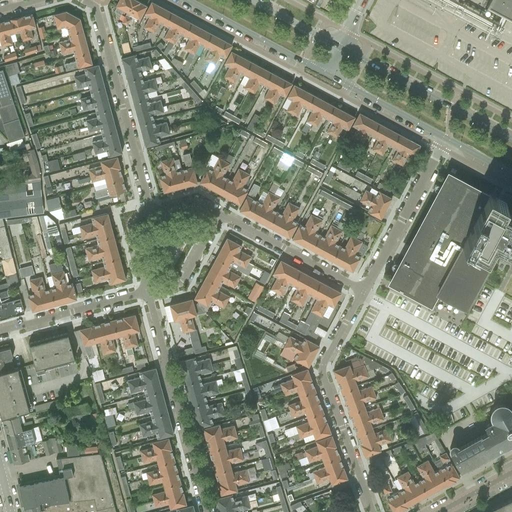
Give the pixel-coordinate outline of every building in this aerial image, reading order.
[(117,7),(114,11),(116,15),(119,17),(121,12),(123,13),(125,11),(127,12),(121,23),(122,23),(133,0),(118,0),(115,6),(117,7)] [(136,0),(133,0),(122,23),(127,25),(130,19),(128,18),(130,14),(139,19),(141,15),(146,6),(139,2),(136,0)] [(511,0),(490,0),(488,4),(489,5),(502,13),(511,18),(511,17),(511,0)] [(149,17),(143,28),(149,31),(149,30),(162,7),(151,2),(146,10),(144,15),(149,17)] [(149,30),(149,31),(154,33),(160,23),(165,26),(165,25),(172,13),(162,7),(149,30)] [(66,11),(53,15),(56,24),(57,29),(59,28),(64,27),(65,28),(72,15),(66,11)] [(169,28),(163,38),(169,42),(169,41),(182,18),(172,13),(165,25),(165,26),(169,28)] [(32,14),(21,17),(27,40),(32,38),(30,29),(35,28),(34,24),(32,14)] [(64,27),(59,28),(61,37),(68,35),(83,31),(80,23),(79,19),(76,17),(72,15),(65,28),(64,27)] [(21,17),(11,20),(14,34),(19,32),(21,41),(27,40),(21,17)] [(169,41),(169,42),(174,44),(180,34),(185,37),(192,23),(182,18),(169,41)] [(11,20),(0,22),(7,45),(12,44),(9,35),(14,34),(11,20)] [(189,39),(183,49),(189,52),(202,29),(192,23),(185,37),(189,39)] [(189,52),(194,55),(200,45),(205,47),(212,34),(202,29),(189,52)] [(69,40),(59,42),(60,48),(85,41),(83,31),(68,35),(69,40)] [(209,50),(203,60),(209,63),(222,39),(212,34),(205,47),(209,50)] [(222,39),(209,63),(214,66),(220,55),(225,58),(227,54),(232,45),(222,39)] [(85,41),(60,48),(62,54),(72,51),(74,56),(88,52),(85,41)] [(128,44),(122,46),(124,54),(130,53),(128,44)] [(228,67),(223,77),(229,80),(241,57),(231,51),(226,60),(224,65),(228,67)] [(75,62),(65,65),(66,70),(77,68),(82,66),(92,64),(88,52),(74,56),(75,62)] [(121,58),(124,69),(150,62),(148,56),(137,59),(136,54),(121,58)] [(187,57),(183,64),(188,67),(192,60),(187,57)] [(229,80),(234,83),(239,73),(244,76),(245,75),(251,62),(241,57),(229,80)] [(177,60),(174,66),(179,71),(183,63),(177,60)] [(33,64),(21,67),(22,70),(22,71),(23,71),(34,68),(44,65),(43,62),(43,61),(33,64)] [(19,72),(16,62),(6,64),(8,74),(16,72),(19,72)] [(124,69),(127,80),(142,76),(140,71),(151,68),(150,62),(124,69)] [(244,76),(239,86),(243,88),(244,89),(249,91),(262,68),(251,62),(245,75),(244,76)] [(74,77),(75,83),(101,76),(98,64),(83,68),(85,73),(74,77)] [(249,91),(254,94),(259,84),(264,86),(265,86),(272,73),(262,68),(249,91)] [(179,77),(172,69),(169,71),(174,79),(179,77)] [(2,71),(0,71),(0,116),(8,141),(24,136),(2,71)] [(16,72),(8,74),(11,85),(19,83),(16,72)] [(268,89),(263,99),(269,102),(269,101),(282,78),(272,73),(265,86),(264,86),(268,89)] [(88,86),(89,90),(90,90),(104,87),(101,76),(75,83),(77,89),(88,86)] [(127,80),(130,91),(156,84),(154,78),(143,81),(142,76),(127,80)] [(269,101),(269,102),(274,104),(279,94),(284,97),(287,92),(291,84),(282,78),(269,101)] [(156,84),(130,91),(133,102),(148,98),(157,96),(155,91),(157,90),(156,84)] [(291,101),(285,111),(292,114),(304,90),(293,85),(289,93),(286,98),(291,101)] [(187,86),(184,89),(192,98),(195,95),(187,86)] [(80,98),(81,104),(107,98),(104,87),(90,90),(89,90),(91,95),(80,98)] [(221,87),(216,97),(219,99),(224,89),(221,87)] [(292,114),(296,117),(302,106),(307,109),(314,96),(304,90),(292,114)] [(195,95),(192,98),(197,104),(200,101),(195,95)] [(311,111),(305,122),(312,125),(312,124),(324,101),(314,96),(307,109),(311,111)] [(94,107),(95,112),(110,108),(107,98),(81,104),(83,110),(94,107)] [(148,98),(133,102),(136,113),(162,106),(160,100),(158,101),(149,103),(148,98)] [(312,124),(312,125),(316,127),(322,117),(327,120),(328,119),(334,106),(324,101),(312,124)] [(162,106),(136,113),(139,124),(153,120),(152,115),(163,112),(162,106)] [(331,122),(326,132),(332,135),(344,112),(334,106),(328,119),(327,120),(331,122)] [(85,120),(87,126),(113,119),(110,108),(95,112),(97,117),(85,120)] [(225,111),(223,115),(232,121),(235,117),(227,113),(225,111)] [(332,135),(336,138),(342,128),(347,130),(349,126),(354,117),(344,112),(332,135)] [(356,128),(351,139),(357,142),(370,119),(359,113),(354,122),(352,126),(356,128)] [(100,129),(101,134),(102,134),(116,130),(113,119),(87,126),(89,132),(100,129)] [(252,119),(246,129),(253,132),(255,128),(258,122),(252,119)] [(370,119),(357,142),(362,145),(367,134),(373,137),(380,124),(370,119)] [(139,124),(142,135),(168,128),(166,122),(155,125),(153,120),(139,124)] [(305,124),(301,131),(306,133),(310,126),(305,124)] [(376,139),(371,149),(377,153),(390,129),(380,124),(373,137),(376,139)] [(168,128),(142,135),(145,146),(159,142),(158,137),(169,134),(168,128)] [(255,128),(253,132),(263,138),(265,133),(255,128)] [(390,129),(377,153),(382,155),(387,145),(393,148),(400,135),(390,129)] [(91,142),(93,148),(119,141),(116,130),(102,134),(101,134),(103,139),(91,142)] [(267,135),(265,139),(276,145),(278,141),(267,135)] [(397,150),(391,160),(393,161),(397,163),(410,140),(400,135),(393,148),(397,150)] [(410,140),(397,163),(402,166),(408,156),(412,158),(419,145),(410,140)] [(119,141),(93,148),(95,154),(106,151),(107,156),(122,153),(119,141)] [(273,147),(271,151),(281,156),(283,152),(273,147)] [(84,152),(72,155),(74,161),(86,158),(85,155),(91,153),(89,149),(84,151),(84,152)] [(23,151),(22,151),(22,157),(26,156),(33,180),(40,179),(33,150),(23,151)] [(279,160),(276,166),(286,171),(289,166),(293,158),(284,153),(283,152),(281,156),(279,160)] [(186,168),(181,170),(185,186),(197,183),(194,173),(189,153),(182,155),(186,168)] [(100,166),(88,170),(89,176),(119,168),(120,168),(117,157),(107,159),(99,161),(100,166)] [(170,158),(166,159),(175,189),(185,186),(181,170),(178,158),(173,160),(173,158),(170,158)] [(204,174),(199,182),(209,188),(224,161),(218,158),(212,170),(207,168),(204,174)] [(294,158),(292,162),(301,167),(303,163),(295,159),(294,158)] [(56,159),(46,162),(49,171),(59,169),(56,159)] [(164,174),(159,176),(163,192),(175,189),(166,159),(160,161),(164,174)] [(224,161),(209,188),(219,193),(227,178),(223,176),(229,164),(224,161)] [(119,168),(89,176),(91,182),(104,178),(105,183),(106,183),(122,179),(119,168)] [(227,178),(219,193),(229,199),(244,172),(238,169),(232,181),(227,178)] [(357,171),(355,175),(363,180),(364,178),(364,176),(365,176),(357,171)] [(244,172),(229,199),(239,204),(244,195),(247,189),(243,187),(249,175),(244,172)] [(488,195),(477,189),(448,174),(389,282),(430,304),(437,291),(465,306),(466,305),(461,302),(482,264),(486,266),(490,259),(498,263),(497,266),(511,274),(511,211),(504,208),(507,204),(488,194),(488,195)] [(107,187),(94,191),(96,199),(118,193),(123,191),(126,190),(125,189),(122,179),(106,183),(105,183),(107,187)] [(38,181),(0,185),(0,201),(40,197),(38,181)] [(244,202),(239,211),(249,216),(257,201),(252,199),(259,187),(253,184),(244,202)] [(321,190),(319,194),(326,198),(329,194),(321,190)] [(365,190),(362,195),(386,208),(391,198),(382,193),(377,191),(375,196),(365,190)] [(257,201),(249,216),(259,221),(273,195),(273,194),(268,191),(266,195),(262,192),(257,201)] [(273,195),(259,221),(269,227),(277,212),(273,210),(279,198),(273,194),(273,195)] [(329,194),(326,198),(336,204),(339,200),(329,194)] [(362,195),(359,201),(369,206),(366,211),(371,214),(380,218),(386,208),(362,195)] [(0,201),(0,218),(2,218),(42,213),(40,197),(0,201)] [(58,197),(46,200),(48,211),(50,213),(59,220),(76,215),(74,209),(62,212),(61,207),(60,207),(58,197)] [(339,200),(336,204),(346,209),(349,205),(339,200)] [(277,212),(269,227),(279,232),(293,205),(288,202),(281,214),(277,212)] [(293,205),(279,232),(289,238),(294,229),(297,223),(293,220),(299,208),(293,205)] [(349,205),(346,209),(355,214),(358,210),(349,205)] [(321,209),(317,216),(323,219),(326,212),(321,209)] [(92,223),(79,226),(81,233),(110,225),(107,213),(91,218),(92,223)] [(296,230),(291,239),(302,244),(316,217),(311,214),(304,227),(299,224),(296,230)] [(46,215),(39,217),(39,218),(47,250),(51,249),(47,235),(58,232),(56,224),(53,221),(46,215)] [(36,216),(31,217),(32,219),(40,250),(39,250),(41,258),(45,257),(43,251),(43,248),(40,236),(40,234),(41,234),(36,216)] [(316,217),(302,244),(312,250),(320,235),(315,233),(322,220),(316,217)] [(0,246),(9,244),(2,218),(0,218),(0,246)] [(320,235),(312,250),(322,255),(336,228),(330,225),(326,223),(320,235)] [(95,235),(97,240),(113,236),(110,225),(81,233),(82,238),(95,235)] [(336,228),(322,255),(332,261),(340,246),(335,243),(342,231),(336,228)] [(359,234),(356,239),(360,241),(364,234),(362,233),(360,232),(359,234)] [(85,248),(87,255),(116,247),(113,236),(97,240),(98,244),(85,248)] [(340,246),(332,261),(342,266),(356,239),(351,236),(350,236),(344,248),(340,246)] [(226,238),(221,248),(248,263),(251,257),(239,250),(241,246),(226,238)] [(356,239),(342,266),(352,271),(360,257),(362,257),(368,246),(361,243),(362,242),(360,241),(356,239)] [(9,244),(0,246),(0,251),(2,261),(12,259),(9,244)] [(101,257),(103,262),(119,258),(116,247),(87,255),(88,260),(101,257)] [(221,248),(215,258),(216,258),(230,266),(233,262),(245,268),(246,266),(248,263),(221,248)] [(264,264),(264,265),(271,269),(271,268),(272,268),(276,260),(269,256),(264,264)] [(91,270),(92,277),(122,269),(119,258),(103,262),(104,266),(91,270)] [(215,258),(210,268),(237,283),(240,277),(228,270),(230,266),(216,258),(215,258)] [(16,274),(12,259),(2,261),(1,262),(5,276),(16,274)] [(60,260),(54,261),(57,273),(63,272),(60,260)] [(277,277),(270,289),(276,293),(290,266),(280,260),(275,269),(272,275),(277,277)] [(290,266),(276,293),(281,296),(288,283),(292,286),(300,271),(290,266)] [(210,268),(205,278),(220,286),(222,282),(234,288),(237,283),(210,268)] [(122,269),(92,277),(94,282),(107,279),(109,284),(125,280),(122,269)] [(63,272),(57,273),(65,302),(76,299),(72,283),(67,284),(64,271),(63,272)] [(264,271),(260,278),(266,281),(269,274),(264,271)] [(297,288),(290,300),(296,303),(311,276),(300,271),(292,286),(297,288)] [(54,288),(50,289),(54,305),(65,302),(57,273),(51,275),(54,288)] [(0,291),(6,290),(16,287),(17,287),(16,283),(17,280),(16,274),(5,277),(7,283),(0,285),(0,291)] [(311,276),(296,303),(301,306),(308,294),(313,297),(321,282),(311,276)] [(42,277),(35,279),(43,308),(54,305),(50,289),(45,290),(42,277)] [(205,278),(199,288),(200,288),(226,303),(229,297),(217,290),(220,286),(205,278)] [(43,308),(35,279),(29,280),(32,293),(27,295),(32,311),(43,308)] [(317,299),(310,311),(316,314),(331,287),(321,282),(313,297),(317,299)] [(256,283),(252,290),(258,294),(262,286),(256,283)] [(331,287),(316,314),(321,317),(322,316),(328,305),(333,307),(341,293),(331,287)] [(199,288),(194,298),(198,301),(197,304),(205,312),(205,313),(208,306),(209,306),(211,302),(223,308),(226,303),(200,288),(199,288)] [(252,290),(247,298),(254,302),(258,294),(252,290)] [(0,304),(0,303),(0,319),(24,313),(20,298),(0,304)] [(192,299),(180,302),(188,331),(192,330),(194,329),(192,322),(191,316),(205,312),(197,304),(193,305),(192,299)] [(180,302),(169,305),(173,321),(178,320),(182,333),(188,331),(180,302)] [(328,305),(322,316),(328,319),(334,308),(333,307),(328,305)] [(259,306),(257,310),(264,314),(265,314),(266,311),(266,310),(267,310),(266,310),(259,306)] [(265,314),(264,314),(272,318),(274,314),(267,310),(266,310),(266,311),(265,314)] [(316,314),(310,311),(304,323),(309,326),(316,314)] [(134,314),(123,317),(131,347),(137,345),(134,332),(139,330),(134,314)] [(309,326),(304,335),(315,341),(318,335),(313,332),(316,327),(317,325),(321,317),(316,314),(309,326)] [(123,317),(112,320),(117,337),(122,336),(125,348),(131,347),(123,317)] [(112,320),(101,323),(109,353),(116,351),(112,338),(117,337),(112,320)] [(285,322),(284,324),(295,330),(297,326),(287,320),(285,322)] [(299,321),(297,326),(306,331),(308,326),(299,321)] [(101,323),(90,326),(95,343),(99,342),(103,355),(109,353),(101,323)] [(95,343),(90,326),(79,329),(79,330),(73,332),(79,347),(83,346),(88,358),(94,357),(90,344),(95,343)] [(297,326),(295,330),(301,333),(302,334),(304,335),(306,331),(297,326)] [(313,332),(318,335),(324,337),(326,333),(316,327),(313,332)] [(262,336),(252,356),(270,365),(273,360),(264,356),(265,354),(263,353),(269,342),(271,344),(272,342),(280,346),(281,346),(281,345),(283,340),(265,331),(262,336)] [(67,333),(28,343),(35,369),(74,358),(67,333)] [(289,336),(286,342),(313,356),(319,346),(310,341),(298,335),(296,340),(289,336)] [(286,342),(283,348),(295,354),(293,358),(299,362),(308,366),(313,356),(286,342)] [(193,347),(183,350),(185,356),(194,354),(193,350),(193,347)] [(0,372),(14,369),(11,357),(12,357),(10,348),(0,350),(0,372)] [(188,359),(178,361),(181,373),(210,365),(211,365),(209,358),(196,362),(195,357),(188,359)] [(366,357),(362,362),(364,365),(366,371),(381,366),(380,366),(366,357)] [(210,365),(181,373),(184,384),(200,379),(201,379),(200,375),(212,371),(211,365),(210,365)] [(333,370),(333,371),(337,381),(366,371),(364,365),(351,370),(349,365),(333,370)] [(0,415),(1,419),(29,411),(19,375),(17,369),(18,369),(17,368),(14,369),(0,372),(0,415)] [(140,377),(127,381),(129,387),(158,379),(155,368),(145,370),(139,372),(140,377)] [(293,379),(280,384),(282,390),(311,379),(307,369),(297,372),(291,374),(293,379)] [(101,370),(91,373),(94,381),(104,378),(103,375),(101,370)] [(366,371),(337,381),(341,392),(357,386),(355,382),(368,377),(366,371)] [(245,378),(241,379),(245,390),(249,389),(246,378),(245,378)] [(158,379),(129,387),(130,393),(143,390),(145,394),(161,390),(158,379)] [(200,379),(184,384),(187,395),(217,387),(215,380),(202,384),(201,379),(200,379)] [(311,379),(282,390),(284,396),(297,392),(299,396),(315,390),(311,379)] [(397,382),(394,385),(401,394),(404,392),(397,382)] [(280,384),(272,387),(274,393),(282,390),(280,384)] [(357,386),(341,392),(345,403),(373,392),(374,392),(371,386),(359,391),(357,386)] [(217,387),(187,395),(190,406),(207,401),(205,396),(218,392),(217,387)] [(146,399),(133,402),(134,407),(135,409),(164,401),(161,390),(145,394),(146,399)] [(300,401),(288,405),(290,411),(319,401),(315,390),(299,396),(300,401)] [(373,392),(345,403),(349,413),(365,408),(363,403),(376,399),(374,392),(373,392)] [(57,400),(34,406),(35,412),(59,406),(57,400)] [(61,409),(64,420),(92,412),(89,401),(61,409)] [(164,401),(135,409),(136,415),(149,411),(151,416),(167,412),(164,401)] [(207,401),(190,406),(193,416),(222,409),(223,408),(221,402),(208,405),(207,401)] [(319,401),(290,411),(292,418),(305,413),(306,417),(322,411),(319,401)] [(450,448),(450,449),(450,450),(456,461),(461,470),(502,447),(511,441),(511,410),(511,411),(510,410),(510,409),(509,409),(509,408),(508,407),(507,407),(507,406),(506,406),(505,405),(504,405),(503,404),(502,404),(501,404),(500,404),(499,404),(498,404),(497,405),(496,405),(495,406),(494,406),(494,407),(493,407),(493,408),(492,408),(492,409),(491,409),(491,410),(491,411),(491,412),(490,412),(490,413),(490,414),(490,415),(490,416),(490,417),(490,418),(493,422),(485,426),(488,432),(486,433),(480,436),(458,449),(457,447),(457,446),(456,446),(456,445),(455,445),(454,445),(453,445),(452,445),(451,445),(451,446),(450,446),(450,447),(450,448)] [(114,407),(104,410),(105,416),(112,415),(116,413),(114,407)] [(222,409),(193,416),(196,428),(206,425),(213,423),(211,418),(224,414),(223,408),(222,409)] [(365,408),(349,413),(353,424),(381,414),(379,408),(366,412),(365,408)] [(295,427),(284,431),(286,437),(297,433),(326,422),(322,411),(306,417),(308,422),(295,427)] [(152,421),(139,424),(141,431),(170,423),(167,412),(151,416),(152,421)] [(417,412),(413,415),(418,425),(422,423),(417,412)] [(381,414),(353,424),(356,435),(372,429),(371,425),(384,420),(381,414)] [(104,417),(106,427),(106,428),(115,425),(112,415),(105,416),(104,417)] [(1,420),(6,436),(31,429),(31,428),(33,428),(31,422),(20,425),(17,416),(1,420)] [(267,419),(263,421),(265,429),(271,427),(269,419),(267,419)] [(326,422),(297,433),(299,437),(300,439),(306,437),(312,434),(313,437),(314,439),(320,437),(321,436),(330,433),(326,422)] [(170,423),(141,431),(142,437),(144,437),(155,434),(156,437),(156,438),(163,437),(173,434),(170,423)] [(422,423),(418,425),(423,433),(423,434),(427,432),(422,423)] [(212,426),(203,428),(205,437),(206,440),(216,437),(235,432),(233,425),(221,428),(219,424),(212,426)] [(31,429),(6,436),(7,439),(10,450),(26,445),(31,444),(35,443),(34,438),(31,429)] [(372,429),(356,435),(357,437),(360,445),(384,437),(388,435),(389,435),(387,429),(374,434),(372,429)] [(216,437),(206,440),(209,451),(225,446),(224,442),(237,438),(237,437),(235,432),(216,437)] [(431,434),(422,437),(426,443),(434,439),(431,434)] [(301,452),(293,455),(295,461),(298,460),(335,446),(332,437),(331,435),(327,437),(322,439),(315,441),(317,446),(304,451),(305,452),(301,453),(301,452)] [(384,437),(360,445),(364,456),(374,453),(380,450),(379,446),(391,441),(390,437),(389,435),(388,435),(384,437)] [(41,441),(45,455),(62,450),(58,436),(41,441)] [(426,443),(422,437),(413,440),(418,448),(426,443)] [(153,447),(140,451),(141,457),(171,449),(168,438),(158,440),(151,442),(153,447)] [(26,445),(10,450),(14,464),(35,458),(31,444),(26,445)] [(77,445),(65,446),(66,458),(79,457),(78,455),(78,449),(77,445)] [(225,446),(209,451),(212,462),(241,454),(241,453),(240,447),(227,451),(225,446)] [(335,446),(298,460),(300,466),(309,463),(321,458),(323,463),(339,457),(335,446)] [(82,448),(78,449),(78,455),(79,457),(98,455),(98,453),(97,447),(82,448)] [(171,449),(141,457),(143,463),(156,460),(157,464),(174,460),(171,449)] [(241,454),(212,462),(214,473),(231,468),(232,468),(230,463),(243,460),(241,453),(241,454)] [(449,464),(440,469),(449,485),(455,481),(455,480),(459,478),(445,453),(439,456),(443,463),(447,461),(449,464)] [(33,483),(19,487),(20,490),(23,506),(46,501),(47,504),(111,499),(100,457),(66,460),(56,460),(56,461),(57,461),(60,461),(63,476),(33,483)] [(324,467),(312,472),(314,478),(343,467),(339,457),(323,463),(324,467)] [(159,469),(146,472),(147,479),(148,479),(177,471),(174,460),(157,464),(159,469)] [(263,468),(257,470),(258,473),(274,468),(272,460),(261,463),(263,468)] [(428,460),(423,463),(437,490),(446,485),(447,486),(449,485),(440,469),(434,472),(428,460)] [(423,478),(418,481),(427,496),(437,490),(423,463),(416,466),(423,478)] [(284,465),(277,467),(280,475),(286,473),(284,465)] [(343,467),(314,478),(316,484),(329,480),(331,484),(337,482),(347,478),(343,467)] [(231,468),(214,473),(217,483),(247,475),(246,469),(233,473),(232,468),(231,468)] [(148,479),(147,479),(149,485),(162,481),(163,486),(180,482),(177,471),(148,479)] [(408,471),(401,475),(416,501),(427,496),(418,481),(414,483),(408,471)] [(247,475),(217,483),(220,495),(230,492),(237,490),(236,486),(249,482),(247,475)] [(403,489),(397,492),(406,508),(408,507),(407,506),(416,501),(401,475),(396,478),(403,489)] [(165,491),(152,494),(153,501),(154,501),(183,493),(180,482),(163,486),(165,491)] [(388,483),(381,485),(385,495),(387,501),(393,511),(396,511),(398,511),(399,511),(406,508),(397,492),(392,495),(388,483)] [(154,501),(153,501),(155,507),(168,503),(170,508),(176,507),(186,504),(183,493),(154,501)] [(225,496),(215,499),(218,510),(248,502),(246,495),(233,498),(232,494),(225,496)] [(511,511),(511,498),(490,509),(491,511),(489,511),(511,511)] [(114,511),(111,499),(47,504),(46,501),(23,506),(24,511),(114,511)] [(299,501),(290,506),(292,510),(301,506),(300,502),(299,501)] [(248,502),(218,510),(218,511),(236,511),(237,511),(250,508),(248,502)]
